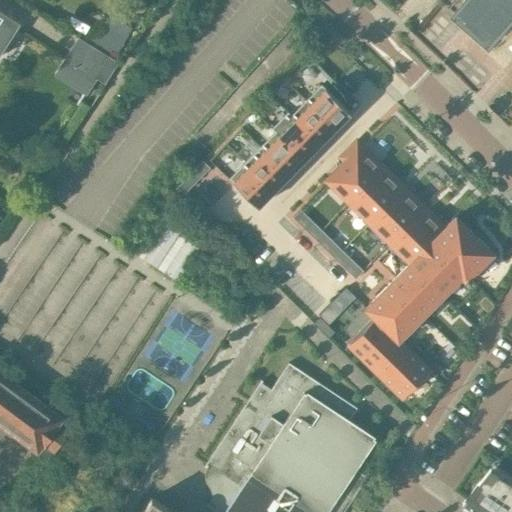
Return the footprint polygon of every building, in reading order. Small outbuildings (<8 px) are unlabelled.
[(511,0),(452,0),(446,7),(488,43),(511,15),(511,0)] [(0,53),(14,31),(20,23),(21,22),(0,8),(0,53)] [(132,27),(110,14),(101,29),(124,42),(132,27)] [(94,63),(102,51),(80,37),(73,49),(94,63)] [(322,83),(306,99),(335,127),(351,112),(326,87),(325,87),(322,83)] [(291,114),(291,115),(320,143),(335,127),(306,99),(291,114)] [(288,111),(272,127),(275,131),(276,130),(305,159),(320,143),(291,115),(291,114),(288,111)] [(465,205),(476,192),(468,184),(475,177),(413,120),(395,141),(465,205)] [(275,131),(260,146),(289,174),(305,159),(276,130),(275,131)] [(260,146),(245,161),(274,190),(289,174),(260,146)] [(351,159),(329,181),(411,260),(370,302),(365,307),(375,316),(348,343),(364,359),(404,398),(437,364),(406,333),(465,273),(470,277),(472,280),(475,277),(473,274),(494,253),(456,216),(444,228),(362,148),(359,150),(351,159)] [(203,160),(196,166),(203,174),(210,167),(203,160)] [(245,161),(230,177),(258,205),(274,190),(245,161)] [(196,166),(189,173),(197,181),(203,174),(196,166)] [(189,173),(183,180),(190,188),(197,181),(189,173)] [(183,180),(176,187),(183,195),(190,188),(183,180)] [(301,208),(293,216),(299,223),(307,215),(301,208)] [(136,255),(179,280),(202,239),(160,215),(136,255)] [(307,215),(299,223),(305,229),(313,221),(307,215)] [(313,221),(305,229),(312,235),(320,227),(313,221)] [(320,227),(312,235),(318,241),(326,233),(320,227)] [(326,233),(318,241),(324,247),(332,239),(326,233)] [(332,239),(324,247),(331,253),(338,245),(332,239)] [(338,245),(331,253),(337,260),(345,252),(338,245)] [(345,252),(337,260),(343,266),(351,258),(345,252)] [(351,258),(343,266),(350,272),(357,264),(351,258)] [(357,264),(350,272),(356,278),(364,270),(357,264)] [(336,296),(346,306),(356,296),(346,286),(336,296)] [(320,316),(314,322),(321,330),(327,323),(320,316)] [(327,323),(321,330),(329,337),(335,331),(327,323)] [(0,421),(38,450),(47,456),(53,449),(54,450),(68,432),(66,431),(72,424),(62,417),(63,416),(0,368),(0,367),(4,362),(0,358),(0,421)] [(205,470),(205,475),(206,481),(209,485),(211,490),(212,496),(211,500),(208,504),(220,511),(341,511),(352,497),(366,476),(356,469),(376,438),(349,420),(357,407),(341,396),(289,362),(271,388),(261,381),(205,464),(207,465),(205,470)] [(470,511),(511,511),(511,481),(502,475),(490,467),(463,503),(463,504),(462,506),(470,511)] [(173,511),(152,498),(141,511),(173,511)]
